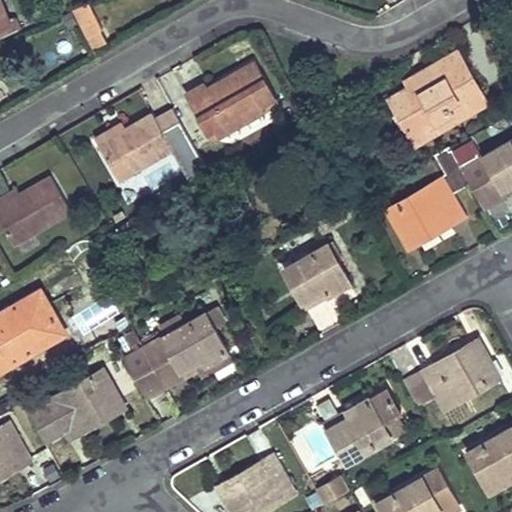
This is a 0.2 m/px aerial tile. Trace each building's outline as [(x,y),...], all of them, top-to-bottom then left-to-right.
[(93,48),(110,40),(90,0),(89,0),(73,8),(93,48)] [(0,2),(0,35),(18,28),(13,16),(7,19),(0,2)] [(458,50),(445,57),(458,81),(472,73),(458,50)] [(409,84),(389,95),(397,109),(408,103),(422,128),(456,109),(461,117),(481,106),(473,94),(482,89),(472,73),(458,81),(445,57),(415,74),(417,79),(409,84)] [(204,85),(189,94),(210,130),(218,126),(222,131),(264,109),(262,104),(274,96),(254,62),(208,89),(204,85)] [(415,74),(405,79),(409,84),(417,79),(415,74)] [(482,89),(473,94),(481,106),(488,101),(482,89)] [(408,103),(397,109),(416,142),(461,117),(456,109),(422,128),(408,103)] [(128,128),(100,143),(121,179),(175,149),(172,142),(188,133),(175,109),(158,119),(155,113),(128,128)] [(124,123),(97,139),(100,143),(128,128),(124,123)] [(218,126),(210,130),(214,136),(222,131),(218,126)] [(511,139),(485,154),(508,194),(511,191),(511,139)] [(452,144),(435,154),(458,190),(473,182),(452,144)] [(0,228),(6,225),(16,242),(72,210),(51,175),(20,192),(0,203),(0,228)] [(444,177),(389,208),(409,244),(452,219),(454,224),(468,217),(451,187),(450,188),(444,177)] [(17,187),(0,196),(0,203),(20,192),(17,187)] [(341,207),(328,214),(335,225),(348,218),(341,207)] [(315,222),(321,233),(335,225),(328,214),(315,222)] [(322,247),(285,268),(307,307),(321,299),(318,294),(325,290),(328,295),(350,283),(337,260),(331,262),(322,247)] [(42,290),(0,313),(0,370),(66,333),(42,290)] [(201,316),(161,338),(184,377),(198,369),(195,364),(203,360),(206,365),(228,352),(215,328),(210,331),(201,316)] [(435,361),(405,378),(418,401),(437,391),(447,407),(501,376),(481,341),(438,365),(435,361)] [(123,405),(102,369),(29,410),(46,440),(63,430),(70,441),(83,433),(81,431),(123,405)] [(350,415),(329,427),(349,462),(392,439),(383,424),(400,414),(387,390),(370,400),(368,398),(347,410),(350,415)] [(347,410),(326,422),(329,427),(350,415),(347,410)] [(400,414),(383,424),(392,439),(409,429),(400,414)] [(12,418),(0,424),(0,480),(36,461),(12,418)] [(511,426),(473,447),(482,463),(477,466),(490,490),(511,478),(511,475),(510,472),(511,471),(511,426)] [(221,487),(234,511),(260,511),(295,493),(286,475),(288,474),(275,451),(265,456),(268,460),(248,472),(243,463),(229,471),(231,475),(219,481),(222,486),(221,487)] [(423,476),(385,497),(393,511),(392,511),(438,511),(441,511),(450,511),(460,507),(439,468),(423,476)] [(343,474),(315,483),(321,501),(349,491),(343,474)]
